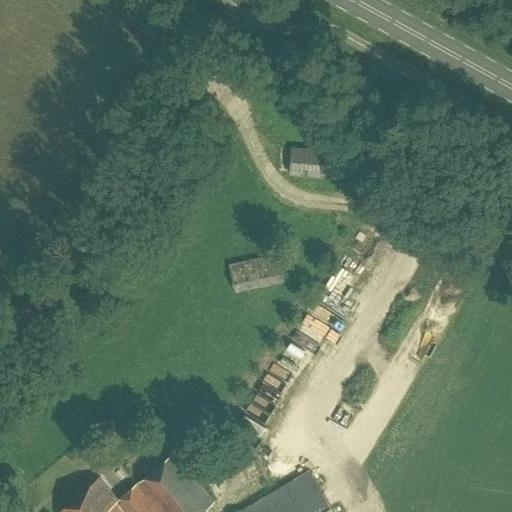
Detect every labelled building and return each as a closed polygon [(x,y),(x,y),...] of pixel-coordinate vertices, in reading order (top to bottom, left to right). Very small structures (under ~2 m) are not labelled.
[(338,177),(340,153),(292,150),(290,174),(338,177)] [(381,219),(369,241),(387,251),(399,229),(381,219)] [(234,292),(284,281),(278,254),(228,265),(234,292)] [(388,330),(398,311),(396,310),(416,271),(401,263),(371,321),(388,330)] [(303,358),(261,404),(275,418),(272,421),(282,431),(295,417),(298,420),(331,384),(303,358)] [(201,511),(214,501),(174,453),(117,500),(99,478),(58,511),(201,511)] [(212,485),(228,497),(243,479),(227,467),(212,485)] [(333,511),(309,471),(238,511),(333,511)]
